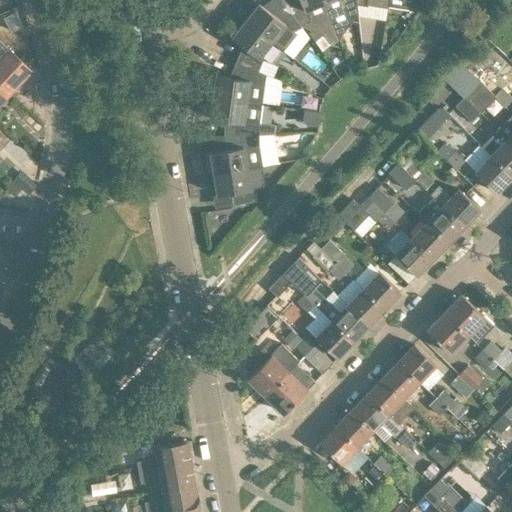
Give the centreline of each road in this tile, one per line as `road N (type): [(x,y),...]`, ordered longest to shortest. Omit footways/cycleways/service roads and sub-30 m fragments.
road 1 (tertiary): [(221,464),(140,32)]
road 2 (residential): [(0,341),(32,264),(57,161),(62,104),(34,0)]
road 3 (residential): [(221,464),(307,425),(467,251)]
